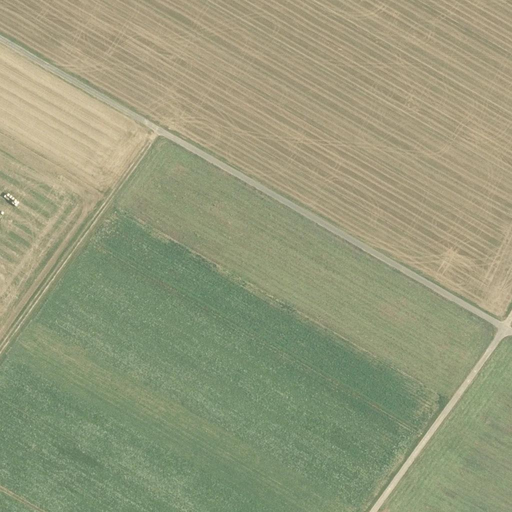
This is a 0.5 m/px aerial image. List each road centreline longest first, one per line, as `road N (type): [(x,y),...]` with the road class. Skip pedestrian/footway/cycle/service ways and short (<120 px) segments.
road 1 (track): [(158,133),(504,329)]
road 2 (track): [(0,353),(158,133)]
road 3 (track): [(374,511),(504,329)]
road 4 (track): [(0,42),(158,133)]
